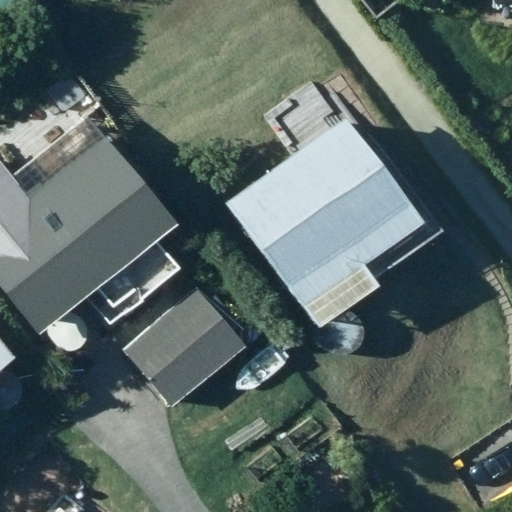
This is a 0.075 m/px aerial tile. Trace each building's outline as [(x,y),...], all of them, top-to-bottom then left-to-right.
[(314,328),(375,285),(361,267),(419,226),(344,120),(225,205),(314,328)] [(26,207),(0,228),(0,293),(35,337),(84,298),(97,313),(143,276),(130,259),(171,226),(103,140),(77,162),(56,136),(4,180),(26,207)] [(171,408),(242,349),(239,344),(249,336),(195,287),(121,349),(171,408)] [(0,366),(9,360),(0,348),(0,366)] [(323,511),(343,495),(315,461),(283,487),(303,511),(323,511)]
